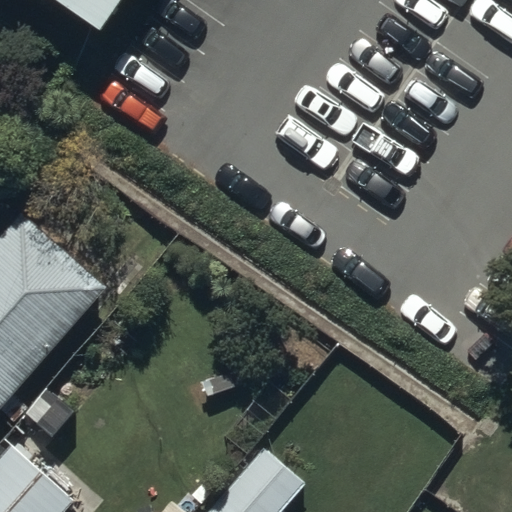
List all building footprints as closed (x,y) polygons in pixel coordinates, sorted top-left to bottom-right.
[(135,0),(56,0),(110,37),(135,0)] [(0,143),(15,126),(0,112),(0,143)] [(0,271),(0,426),(1,427),(109,306),(31,236),(0,271)] [(0,477),(0,511),(68,511),(13,463),(0,477)] [(223,511),(299,511),(310,501),(267,463),(223,511)]
